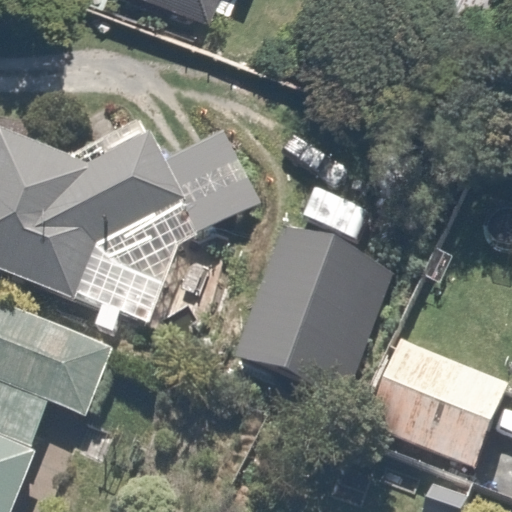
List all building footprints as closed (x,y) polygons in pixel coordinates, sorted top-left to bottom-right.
[(213,0),(49,0),(48,4),(161,55),(186,0),(203,0),(212,4),(213,0)] [(511,131),(490,132),(488,212),(511,212),(511,131)] [(51,190),(0,167),(0,315),(119,361),(151,277),(197,249),(218,237),(190,158),(138,199),(73,141),(51,190)] [(336,287),(253,262),(216,388),(299,412),(336,287)] [(511,383),(420,333),(368,427),(465,480),(511,395),(511,383)] [(68,364),(0,345),(0,471),(4,472),(11,446),(43,455),(68,364)]
